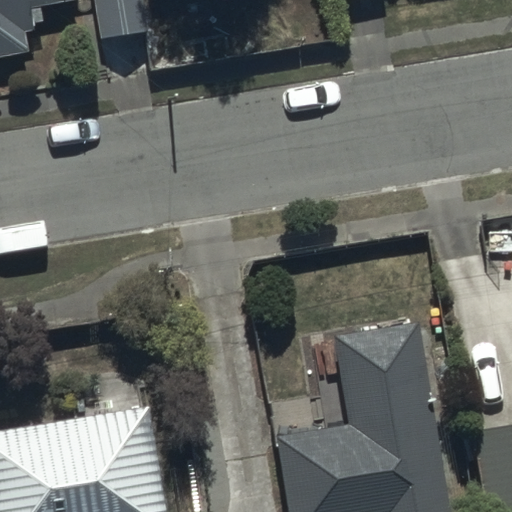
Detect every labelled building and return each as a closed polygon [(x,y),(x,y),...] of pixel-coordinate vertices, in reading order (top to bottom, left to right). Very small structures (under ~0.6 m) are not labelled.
[(0,0),(0,66),(30,62),(27,42),(36,41),(33,18),(78,11),(75,0),(0,0)] [(141,0),(93,0),(99,49),(147,43),(141,0)] [(446,511),(416,329),(310,347),(324,434),(277,442),(288,511),(446,511)] [(165,511),(148,413),(0,438),(0,511),(165,511)] [(511,511),(511,427),(472,434),(483,511),(511,511)]
